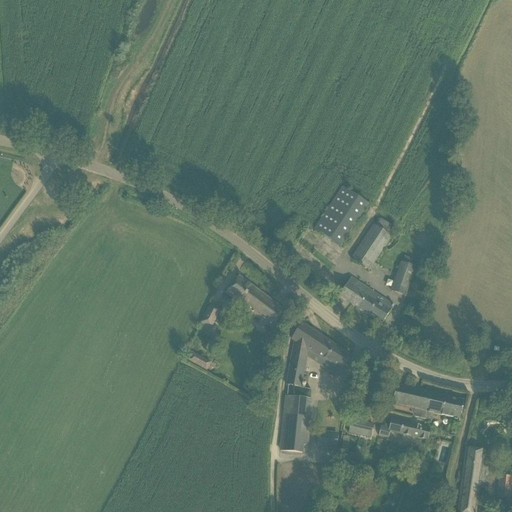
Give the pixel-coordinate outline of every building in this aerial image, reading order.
[(342,188),(314,230),(340,247),(368,205),(342,188)] [(373,225),(351,259),(369,271),(391,238),(373,225)] [(400,262),(390,292),(405,298),(416,268),(400,262)] [(238,276),(232,284),(225,294),(272,329),(285,312),(238,276)] [(382,325),(387,316),(394,306),(351,278),(339,297),(382,325)] [(209,305),(201,323),(211,328),(212,328),(220,310),(209,305)] [(294,342),(286,385),(288,386),(287,393),(298,395),(299,388),(301,389),(307,357),(297,355),(299,345),(334,368),(331,373),(337,377),(351,356),(302,324),(291,340),(294,342)] [(193,352),(188,361),(206,371),(211,362),(193,352)] [(459,420),(464,401),(396,386),(391,405),(427,413),(427,414),(429,414),(429,413),(459,420)] [(312,400),(285,397),(280,451),(302,453),(303,445),(307,446),(312,400)] [(349,433),(370,438),(373,425),(352,420),(349,433)] [(390,432),(427,441),(428,442),(431,430),(393,421),(390,432)] [(318,434),(317,447),(336,449),(337,436),(318,434)] [(341,458),(347,459),(349,438),(343,437),(341,458)] [(466,449),(457,511),(477,511),(482,483),(484,467),(486,452),(476,450),(466,449)] [(344,462),(339,485),(349,487),(353,471),(348,470),(349,463),(350,460),(345,459),(344,462)] [(511,477),(501,477),(499,500),(511,501),(511,493),(511,477)]
